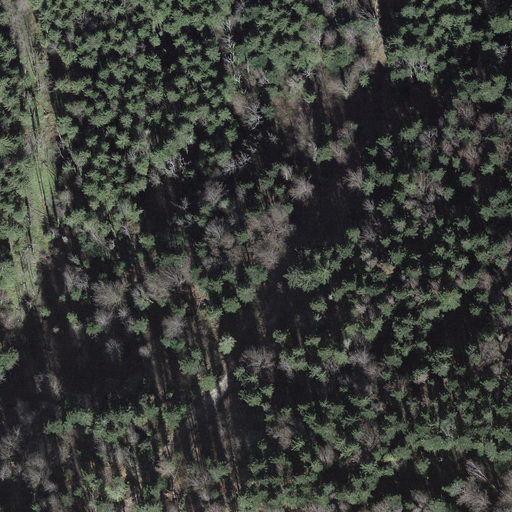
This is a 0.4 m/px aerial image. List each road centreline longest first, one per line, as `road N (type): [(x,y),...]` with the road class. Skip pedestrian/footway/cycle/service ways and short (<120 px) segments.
road 1 (track): [(125,511),(166,437),(212,391),(362,149),(376,98),(380,0)]
road 2 (track): [(0,421),(47,396),(121,295),(162,120),(148,0)]
road 3 (track): [(121,295),(167,243),(284,144),(320,64),(334,0)]
